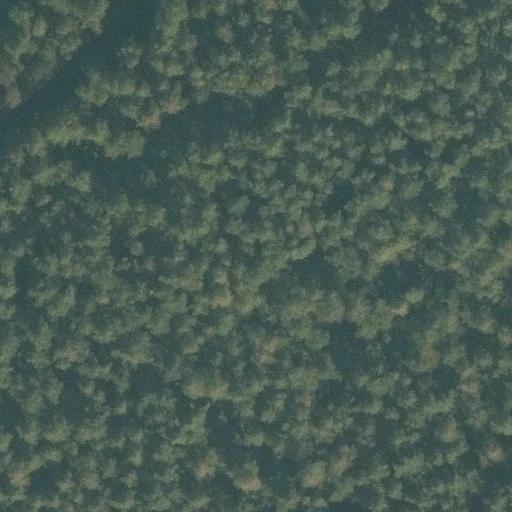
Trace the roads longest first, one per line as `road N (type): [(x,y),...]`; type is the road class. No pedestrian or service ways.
road 1 (track): [(0,257),(359,511)]
road 2 (track): [(0,137),(141,0)]
